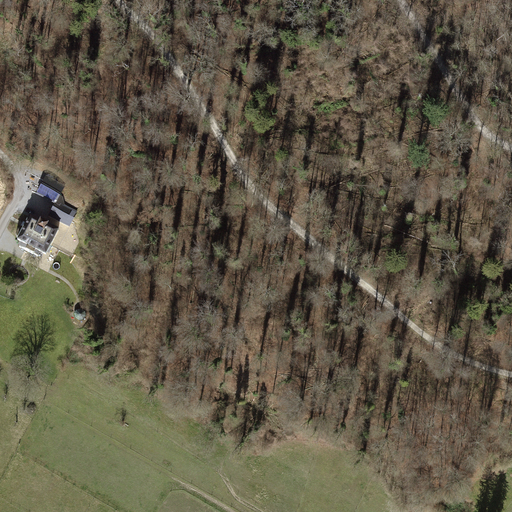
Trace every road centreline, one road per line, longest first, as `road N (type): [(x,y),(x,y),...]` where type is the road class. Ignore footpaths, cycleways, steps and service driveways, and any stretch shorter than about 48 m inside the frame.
road 1 (track): [(119,0),(160,43),(252,190),(421,332),(470,363),(511,374)]
road 2 (track): [(511,148),(485,132),(401,0)]
